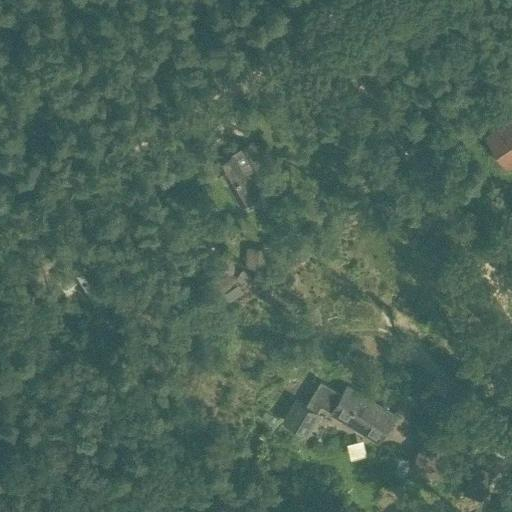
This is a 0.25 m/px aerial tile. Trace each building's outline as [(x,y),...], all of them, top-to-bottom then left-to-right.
[(466,79),(481,70),(471,53),(456,62),(466,79)] [(511,117),(487,135),(498,151),(510,143),(511,146),(511,117)] [(242,208),(261,196),(247,174),(263,164),(252,146),(217,168),(242,208)] [(265,269),(267,248),(247,246),(245,267),(265,269)] [(88,302),(106,290),(81,252),(63,263),(88,302)] [(38,294),(50,285),(37,267),(25,275),(38,294)] [(200,342),(209,321),(194,315),(185,335),(200,342)] [(378,438),(393,413),(346,386),(332,412),(378,438)] [(328,410),(301,402),(293,429),(320,436),(328,410)] [(447,481),(457,450),(421,439),(411,469),(447,481)] [(488,474),(473,468),(465,491),(480,496),(488,474)]
